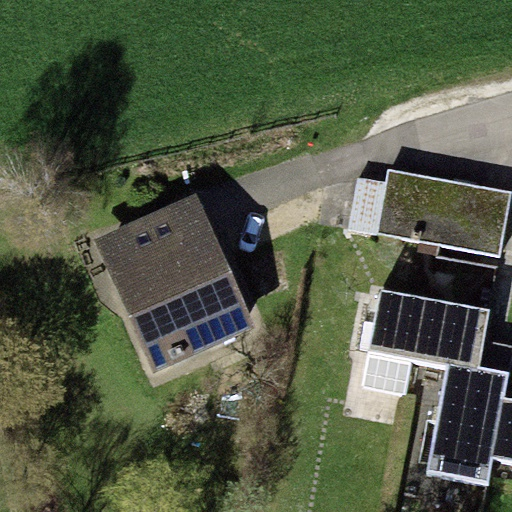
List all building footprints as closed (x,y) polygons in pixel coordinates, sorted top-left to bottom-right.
[(375,242),(497,266),(509,205),(387,181),(375,242)] [(99,250),(158,380),(251,337),(192,208),(99,250)] [(377,305),(366,362),(445,378),(479,384),(490,327),(377,305)] [(479,384),(445,378),(424,482),(482,493),(487,468),(499,412),(503,389),(479,384)] [(511,414),(499,412),(487,468),(511,472),(511,414)]
